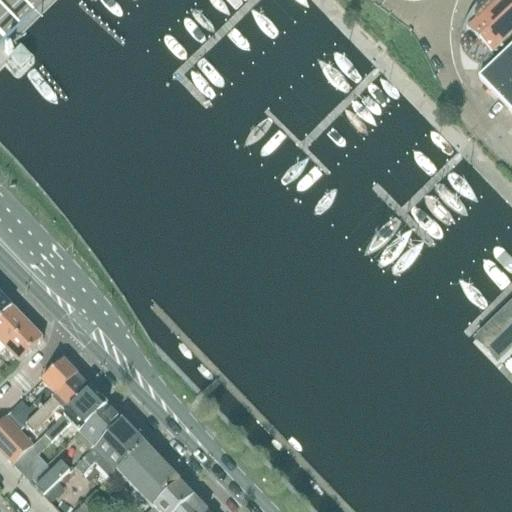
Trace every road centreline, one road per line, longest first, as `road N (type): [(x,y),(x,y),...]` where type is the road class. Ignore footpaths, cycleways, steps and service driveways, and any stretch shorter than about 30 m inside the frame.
road 1 (primary): [(262,511),(85,324)]
road 2 (primary): [(85,324),(0,235)]
